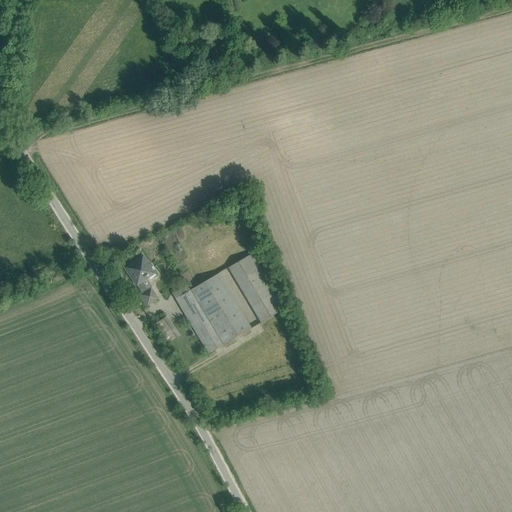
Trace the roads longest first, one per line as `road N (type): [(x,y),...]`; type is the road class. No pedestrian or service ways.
road 1 (track): [(511,5),(14,140)]
road 2 (unclassified): [(244,511),(187,406),(3,124)]
